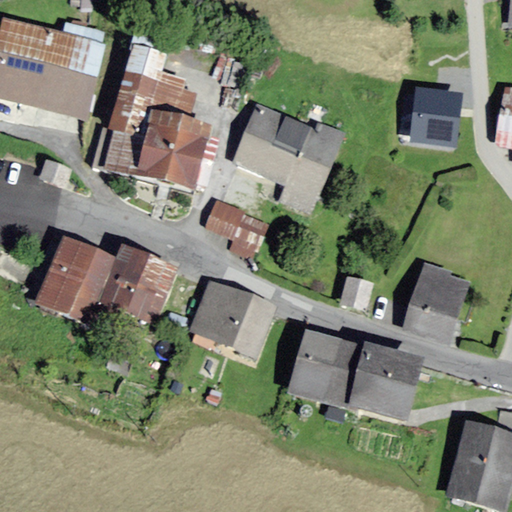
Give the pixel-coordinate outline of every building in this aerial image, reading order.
[(63,36),(7,24),(0,54),(0,96),(85,115),(103,31),(66,23),(63,36)] [(100,165),(199,194),(216,135),(190,127),(202,86),(165,75),(176,39),(140,29),(100,165)] [(511,95),(507,95),(499,146),(511,147),(511,95)] [(459,100),(417,96),(412,146),(454,150),(459,100)] [(259,103),(244,136),(335,177),(355,132),(327,119),(321,131),(259,103)] [(335,177),(244,136),(233,165),(287,188),(281,202),(314,216),(335,177)] [(207,227),(233,238),(229,249),(257,260),(271,223),(217,202),(207,227)] [(119,260),(64,238),(38,303),(89,323),(96,305),(160,331),(183,273),(124,249),(119,260)] [(426,265),(407,329),(455,343),(474,279),(426,265)] [(348,279),(341,302),(367,311),(375,287),(348,279)] [(211,282),(191,328),(256,356),(276,310),(211,282)] [(426,366),(310,335),(295,393),(411,423),(426,366)] [(511,410),(502,409),(498,430),(511,434),(511,410)] [(511,434),(498,430),(466,421),(449,493),(505,511),(511,486),(511,434)]
